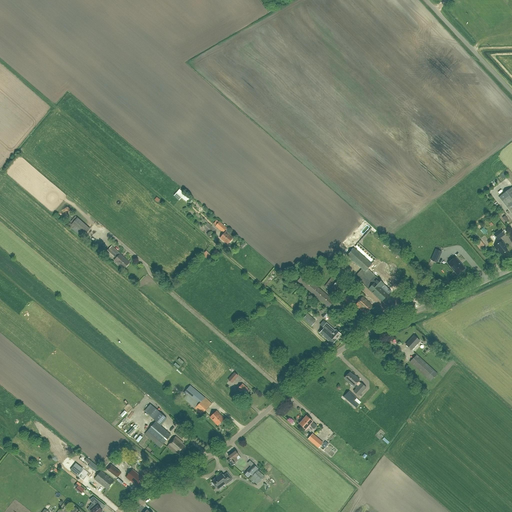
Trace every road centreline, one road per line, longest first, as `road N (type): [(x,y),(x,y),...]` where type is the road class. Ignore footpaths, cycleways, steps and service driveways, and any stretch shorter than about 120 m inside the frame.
road 1 (tertiary): [(126,511),(246,428),(335,352),(511,268)]
road 2 (track): [(335,352),(0,59)]
road 3 (unclassified): [(511,92),(425,0)]
road 4 (track): [(362,490),(269,408)]
